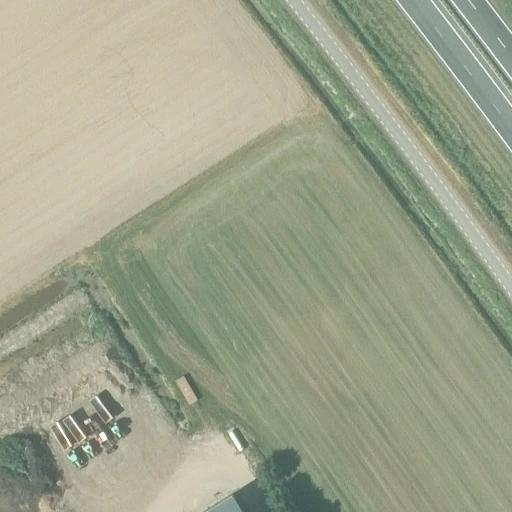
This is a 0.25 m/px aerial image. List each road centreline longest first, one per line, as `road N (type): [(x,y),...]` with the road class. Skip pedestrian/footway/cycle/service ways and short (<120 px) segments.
road 1 (unclassified): [(292,0),(511,290)]
road 2 (trunk): [(411,0),(511,130)]
road 3 (unknown): [(276,511),(238,474),(220,476),(161,511)]
